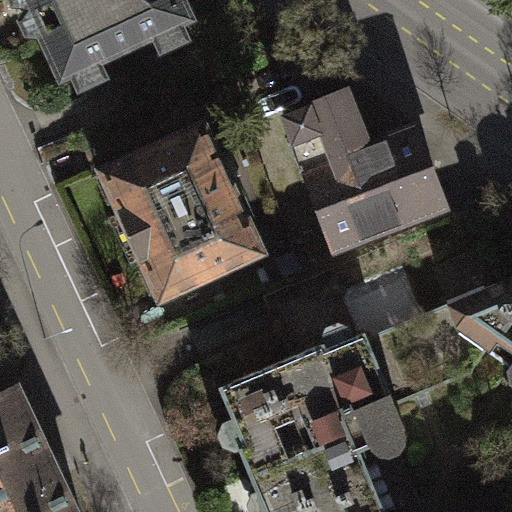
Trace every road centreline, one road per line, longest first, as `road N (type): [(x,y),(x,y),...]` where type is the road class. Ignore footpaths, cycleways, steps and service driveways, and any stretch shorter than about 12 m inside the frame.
road 1 (residential): [(162,511),(0,168)]
road 2 (tertiary): [(511,86),(389,0)]
